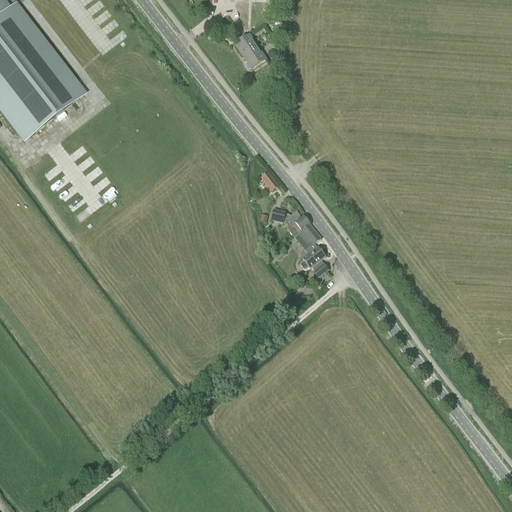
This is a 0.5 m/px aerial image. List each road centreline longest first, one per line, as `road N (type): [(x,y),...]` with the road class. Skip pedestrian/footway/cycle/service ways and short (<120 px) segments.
road 1 (tertiary): [(511,488),(141,0)]
road 2 (track): [(365,268),(69,511)]
